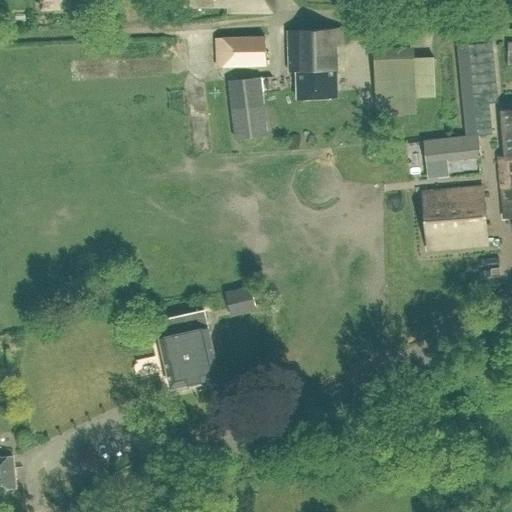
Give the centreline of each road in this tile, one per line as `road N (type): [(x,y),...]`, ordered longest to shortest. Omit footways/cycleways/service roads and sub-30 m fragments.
road 1 (tertiary): [(81,511),(423,359),(511,304)]
road 2 (residential): [(511,18),(309,18)]
